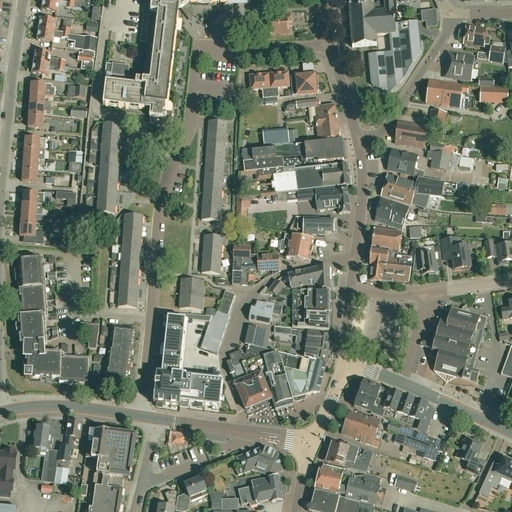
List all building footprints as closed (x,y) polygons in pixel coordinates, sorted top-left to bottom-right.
[(59,1),(49,0),(43,0),(42,10),(57,13),(59,1)] [(148,0),(148,5),(145,5),(140,42),(148,42),(143,78),(111,74),(110,82),(106,81),(103,105),(150,110),(149,118),(155,119),(154,125),(170,127),(172,113),(165,113),(175,31),(173,31),(176,9),(181,10),(183,13),(187,18),(188,18),(188,17),(192,14),(191,12),(186,5),(186,1),(247,1),(246,0),(148,0)] [(393,11),(392,0),(378,0),(379,1),(375,4),(373,4),(373,2),(349,4),(350,15),(348,15),(348,16),(350,16),(350,25),(349,25),(349,27),(351,26),(351,36),(349,36),(350,37),(351,37),(352,48),(376,46),(375,36),(388,35),(390,52),(368,55),(368,56),(371,56),(371,60),(368,60),(371,84),(371,85),(371,86),(372,86),(373,87),(376,87),(385,93),(387,94),(390,94),(392,92),(404,79),(412,62),(414,64),(420,52),(421,51),(421,48),(418,22),(394,24),(393,11)] [(421,23),(425,23),(426,29),(435,28),(437,27),(437,26),(437,25),(436,10),(420,12),(421,23)] [(271,35),(291,34),(291,16),(270,17),(271,35)] [(54,32),(56,21),(40,18),(39,30),(54,32)] [(86,31),(97,33),(98,25),(87,23),(86,31)] [(489,46),(490,38),(485,37),(486,29),(466,27),(463,44),(483,47),(483,45),(489,46)] [(53,43),(54,32),(39,30),(37,41),(53,43)] [(95,53),(98,39),(84,37),(82,51),(95,53)] [(503,57),(505,49),(491,47),(489,54),(503,57)] [(65,67),(66,62),(58,61),(58,60),(50,59),(51,54),(35,51),(34,63),(65,67)] [(472,69),(474,58),(448,54),(446,66),(472,69)] [(502,64),(503,57),(489,54),(488,61),(502,64)] [(92,64),(94,57),(79,55),(78,62),(92,64)] [(64,72),(65,67),(34,63),(32,74),(48,76),(49,70),(64,72)] [(470,81),(472,69),(446,66),(444,78),(470,81)] [(292,96),(317,94),(315,74),(311,74),(311,71),(304,71),(305,75),(296,76),(296,79),(291,79),(291,84),(292,96)] [(276,98),(279,98),(278,90),(280,87),(289,87),(288,73),(269,74),(271,98),(276,98)] [(271,98),(269,74),(250,76),(251,90),(260,89),(262,91),(263,99),(265,99),(271,98)] [(467,96),(468,87),(461,86),(461,85),(444,83),(429,81),(427,92),(459,97),(459,95),(467,96)] [(55,96),(55,88),(52,88),(52,87),(51,85),(32,84),(31,95),(45,96),(55,96)] [(85,99),(86,89),(75,87),(73,98),(85,99)] [(501,105),(502,89),(494,89),(493,104),(501,105)] [(458,108),(459,97),(427,92),(426,104),(458,108)] [(51,107),(51,102),(45,102),(45,96),(31,95),(30,106),(51,107)] [(320,108),(319,99),(307,101),(296,102),(296,104),(296,109),(308,108),(308,109),(310,123),(316,122),(317,127),(337,125),(335,106),(320,108)] [(289,113),(289,110),(296,109),(296,104),(288,104),(288,105),(287,105),(286,105),(286,106),(285,106),(285,107),(284,108),(284,109),(284,110),(284,111),(284,113),(289,113)] [(51,107),(30,106),(29,117),(44,118),(45,112),(50,112),(51,109),(53,109),(54,107),(51,107)] [(87,119),(87,111),(86,111),(86,110),(71,109),(70,118),(75,118),(85,119),(87,119)] [(444,126),(446,113),(431,110),(429,124),(444,126)] [(49,129),(49,124),(44,124),(44,118),(29,117),(28,128),(49,129)] [(225,139),(226,123),(209,121),(208,138),(225,139)] [(426,126),(399,122),(396,145),(423,149),(426,126)] [(120,143),(122,124),(104,123),(102,141),(120,143)] [(318,141),(339,139),(337,125),(317,127),(318,141)] [(45,151),(46,139),(25,138),(24,149),(45,151)] [(224,156),(225,139),(208,138),(206,155),(224,156)] [(119,160),(120,143),(102,141),(101,159),(119,160)] [(343,160),(341,141),(289,146),(264,148),(242,150),(244,164),(244,173),(255,172),(284,169),(282,158),(301,156),(302,161),(314,160),(314,162),(318,162),(318,163),(343,160)] [(446,154),(446,148),(443,148),(444,146),(431,144),(429,151),(446,154)] [(508,158),(510,148),(498,146),(496,156),(508,158)] [(45,161),(45,151),(24,149),(24,160),(45,161)] [(423,179),(424,172),(414,170),(418,156),(392,150),(388,171),(418,178),(423,179)] [(473,156),(481,159),(483,153),(475,150),(473,156)] [(81,164),(82,153),(73,152),(72,163),(74,163),(74,164),(81,164)] [(451,155),(433,152),(431,160),(430,169),(448,172),(451,155)] [(223,172),(224,156),(206,155),(205,171),(223,172)] [(461,157),(458,171),(471,173),(473,159),(461,157)] [(118,178),(119,160),(101,159),(100,177),(118,178)] [(44,166),(45,161),(24,160),(23,171),(38,172),(38,166),(44,166)] [(349,186),(347,165),(295,170),(293,170),(287,170),(284,169),(255,172),(256,182),(273,180),(273,183),(271,183),(272,191),(274,190),(274,191),(260,193),(261,198),(278,196),(277,194),(298,192),(297,191),(349,186)] [(43,183),(43,179),(37,178),(38,172),(23,171),(22,182),(43,183)] [(222,189),(223,172),(205,171),(204,187),(222,189)] [(416,183),(388,175),(385,186),(414,195),(441,198),(444,184),(423,179),(418,178),(416,183)] [(116,196),(118,178),(100,177),(98,195),(116,196)] [(499,180),(498,190),(507,192),(509,181),(499,180)] [(411,206),(414,195),(385,186),(381,197),(411,206)] [(220,205),(222,189),(204,187),(203,204),(220,205)] [(350,213),(347,187),(297,192),(298,201),(298,202),(311,200),(316,204),(317,211),(319,211),(319,212),(324,212),(324,210),(339,209),(339,214),(350,213)] [(44,198),(44,194),(24,192),(23,203),(43,205),(44,198)] [(297,192),(286,193),(287,203),(298,201),(297,192)] [(75,201),(76,194),(57,193),(56,200),(75,201)] [(115,214),(116,196),(98,195),(97,213),(115,214)] [(250,209),(251,199),(237,198),(235,221),(246,221),(247,209),(250,209)] [(393,211),(395,204),(381,199),(375,222),(388,226),(390,220),(388,220),(389,215),(390,213),(392,214),(392,211),(393,211)] [(23,203),(22,214),(42,216),(43,205),(23,203)] [(426,203),(425,210),(440,212),(440,205),(426,203)] [(219,222),(220,205),(203,204),(202,221),(219,222)] [(405,219),(409,208),(395,204),(393,211),(392,211),(392,214),(390,213),(389,215),(405,219)] [(505,217),(505,207),(487,205),(487,216),(505,217)] [(22,214),(21,225),(36,226),(36,220),(42,221),(42,216),(22,214)] [(142,232),(143,216),(125,215),(124,231),(142,232)] [(402,231),(405,219),(389,215),(388,220),(390,220),(388,226),(402,231)] [(333,233),(334,221),(319,220),(319,218),(304,218),(304,234),(325,235),(325,233),(333,233)] [(43,245),(44,233),(35,232),(36,226),(21,225),(20,236),(35,237),(34,245),(43,245)] [(410,239),(422,239),(421,227),(409,228),(410,239)] [(250,228),(250,243),(261,243),(261,229),(250,228)] [(402,233),(374,230),(371,249),(388,251),(398,252),(399,252),(402,233)] [(141,247),(142,232),(124,231),(123,246),(141,247)] [(310,262),(314,241),(285,235),(284,242),(282,241),(280,251),(287,252),(286,258),(310,262)] [(221,256),(222,237),(220,237),(214,237),(205,236),(203,255),(221,256)] [(444,262),(453,261),(454,270),(471,268),(468,248),(458,249),(457,239),(441,241),(444,256),(444,262)] [(511,244),(493,247),(492,242),(485,243),(487,259),(498,257),(499,266),(511,264),(511,261),(511,260),(511,244)] [(140,263),(141,247),(123,246),(122,261),(140,263)] [(233,258),(243,259),(243,258),(249,259),(249,254),(250,254),(251,247),(234,246),(233,258)] [(397,258),(398,252),(388,251),(371,249),(371,252),(369,265),(372,266),(370,282),(381,283),(381,281),(392,282),(392,281),(408,283),(409,283),(412,260),(397,258)] [(426,253),(415,255),(413,272),(418,271),(422,271),(423,275),(429,274),(429,276),(437,275),(437,273),(439,273),(438,265),(436,265),(434,254),(426,255),(426,253)] [(250,256),(250,254),(249,254),(249,259),(243,258),(243,259),(241,286),(248,286),(249,270),(258,270),(258,271),(279,270),(278,256),(258,257),(258,255),(250,256)] [(220,275),(221,256),(203,255),(202,273),(220,275)] [(18,275),(43,273),(42,259),(17,261),(18,275)] [(138,278),(140,263),(122,261),(120,277),(138,278)] [(308,289),(329,289),(328,268),(318,268),(304,271),(308,286),(308,289)] [(292,289),(308,286),(304,271),(288,275),(292,289)] [(19,288),(44,287),(43,273),(18,275),(19,288)] [(137,293),(138,278),(120,277),(119,292),(137,293)] [(203,296),(204,282),(182,280),(181,295),(203,296)] [(277,281),(269,291),(265,295),(271,297),(273,294),(277,297),(278,296),(279,297),(283,291),(282,290),(284,287),(284,286),(277,281)] [(20,302),(44,300),(43,288),(44,288),(44,287),(19,288),(20,302)] [(136,309),(137,293),(119,292),(118,307),(136,309)] [(233,301),(235,295),(225,292),(223,297),(233,301)] [(329,314),(330,292),(293,292),(293,312),(329,314)] [(201,310),(203,296),(181,295),(180,309),(201,310)] [(231,306),(233,301),(223,297),(221,302),(231,306)] [(45,315),(44,300),(20,302),(21,316),(42,314),(42,315),(45,315)] [(511,301),(510,302),(511,308),(502,309),(503,320),(511,318),(511,301)] [(229,310),(231,306),(221,302),(219,307),(229,310)] [(265,304),(256,302),(255,308),(273,311),(281,311),(282,308),(274,306),(274,305),(265,303),(265,304)] [(228,316),(229,310),(219,307),(218,312),(228,316)] [(255,309),(251,308),(248,321),(269,326),(271,315),(279,317),(281,311),(273,311),(255,308),(255,309)] [(477,331),(481,316),(452,308),(448,320),(441,318),(435,341),(433,340),(432,347),(433,347),(430,357),(437,359),(434,372),(476,384),(479,376),(472,374),(483,333),(477,331)] [(228,316),(218,312),(217,312),(215,316),(214,318),(212,317),(207,330),(223,335),(230,316),(228,316)] [(329,332),(329,314),(293,312),(292,328),(329,332)] [(19,331),(43,328),(42,315),(42,314),(21,316),(17,316),(19,331)] [(157,373),(153,404),(180,407),(181,403),(189,404),(189,405),(220,408),(223,382),(192,378),(191,380),(187,380),(187,382),(183,382),(183,376),(179,376),(185,320),(180,320),(174,319),(168,318),(162,374),(157,373)] [(478,330),(484,331),(487,322),(481,320),(478,330)] [(96,350),(99,326),(81,323),(80,331),(90,332),(88,349),(96,350)] [(135,340),(136,336),(135,336),(135,329),(112,327),(111,336),(135,340)] [(28,344),(41,343),(44,343),(43,328),(19,331),(20,345),(28,344)] [(269,332),(251,328),(250,328),(246,345),(248,345),(248,346),(266,350),(270,332),(269,332)] [(297,337),(296,343),(299,343),(318,346),(316,352),(328,354),(330,333),(329,333),(308,332),(291,330),(291,329),(275,328),(274,334),(290,336),(297,337)] [(217,354),(223,335),(207,330),(201,349),(217,354)] [(135,343),(135,340),(111,336),(110,346),(133,350),(134,343),(135,343)] [(25,351),(25,352),(25,357),(26,357),(42,357),(41,343),(28,344),(29,352),(25,351)] [(326,364),(328,354),(316,352),(318,346),(299,343),(296,343),(295,350),(305,351),(304,359),(326,364)] [(133,350),(110,346),(110,347),(109,347),(108,356),(132,360),(132,356),(131,356),(132,350),(133,350)] [(266,350),(248,346),(245,354),(243,355),(241,351),(229,356),(231,361),(227,363),(246,410),(272,399),(262,376),(268,375),(265,365),(280,360),(278,353),(266,350)] [(511,379),(511,347),(501,375),(511,379)] [(296,358),(279,353),(293,400),(294,399),(296,401),(304,399),(304,396),(318,392),(319,390),(326,365),(304,360),(304,359),(296,357),(296,358)] [(61,359),(61,355),(47,355),(46,357),(44,357),(43,379),(59,379),(60,359),(61,359)] [(131,363),(132,360),(108,356),(107,366),(129,370),(130,363),(131,363)] [(43,379),(44,357),(42,357),(26,357),(26,370),(32,370),(32,378),(43,379)] [(75,360),(61,359),(60,359),(59,379),(59,384),(74,384),(75,360)] [(88,385),(89,360),(75,360),(74,384),(88,385)] [(286,404),(287,401),(291,400),(282,365),(270,368),(273,378),(269,379),(276,404),(280,403),(283,405),(286,404)] [(129,370),(107,366),(107,367),(106,367),(104,376),(128,379),(129,376),(128,376),(129,370)] [(128,383),(128,379),(104,376),(103,387),(126,389),(127,383),(128,383)] [(406,413),(411,400),(381,389),(381,388),(364,382),(359,394),(406,413)] [(401,426),(406,413),(359,394),(355,407),(372,413),(373,413),(374,415),(373,416),(401,426)] [(443,454),(447,443),(425,435),(434,410),(430,408),(431,407),(411,400),(406,413),(401,426),(401,427),(398,434),(406,436),(402,447),(404,447),(402,453),(423,459),(424,458),(434,462),(438,452),(443,454)] [(371,446),(379,422),(350,412),(342,434),(360,440),(360,442),(371,446)] [(80,439),(82,423),(69,421),(65,447),(61,447),(58,462),(69,463),(73,438),(80,439)] [(398,435),(398,434),(401,427),(391,423),(387,431),(398,435)] [(48,451),(52,430),(35,427),(32,449),(48,451)] [(107,461),(111,432),(90,429),(86,458),(99,460),(107,461)] [(132,465),(135,445),(132,441),(132,435),(111,432),(107,461),(132,465)] [(183,446),(185,438),(173,436),(172,444),(183,446)] [(479,477),(485,463),(475,459),(481,445),(466,439),(461,451),(463,452),(460,459),(469,463),(466,471),(479,477)] [(326,463),(349,469),(350,464),(354,465),(354,466),(359,467),(365,450),(359,448),(359,450),(350,447),(350,446),(340,443),(339,447),(331,444),(328,455),(327,456),(325,463),(326,463)] [(271,455),(267,453),(266,451),(262,449),(238,459),(242,469),(236,471),(238,476),(253,470),(269,476),(279,472),(282,466),(278,456),(274,454),(271,455)] [(0,498),(10,500),(11,491),(12,492),(13,481),(11,481),(12,471),(14,471),(16,455),(15,455),(16,452),(5,450),(5,453),(0,452),(0,469),(1,469),(0,479),(0,498)] [(59,452),(50,450),(48,464),(57,465),(59,452)] [(511,463),(504,459),(496,476),(489,473),(479,494),(488,498),(493,488),(496,490),(501,479),(510,483),(511,482),(511,481),(511,463)] [(130,479),(132,465),(107,461),(99,460),(98,465),(97,474),(120,478),(130,479)] [(316,489),(315,491),(319,492),(340,498),(340,497),(346,499),(376,507),(380,489),(379,488),(381,481),(376,480),(365,477),(355,478),(355,477),(351,473),(340,470),(324,465),(322,470),(321,469),(320,469),(315,489),(316,489)] [(66,486),(68,470),(57,468),(57,470),(55,484),(66,486)] [(45,483),(55,484),(57,470),(47,469),(45,483)] [(120,504),(123,484),(119,484),(120,478),(97,474),(94,474),(91,500),(120,504)] [(278,501),(280,497),(281,497),(278,477),(268,479),(251,482),(252,487),(238,490),(241,506),(249,504),(250,507),(257,506),(257,504),(271,501),(271,503),(278,502),(278,501)] [(191,502),(202,497),(207,495),(200,478),(184,484),(191,502)] [(414,492),(416,484),(397,478),(395,487),(414,492)] [(173,511),(177,492),(170,491),(164,494),(168,501),(167,507),(159,506),(157,511),(173,511)] [(340,498),(319,492),(315,491),(309,511),(373,511),(374,508),(359,504),(359,503),(346,500),(346,499),(340,497),(340,498)] [(73,505),(74,498),(61,496),(60,502),(73,505)] [(184,511),(186,499),(177,497),(175,511),(180,511),(184,511)] [(119,511),(120,504),(91,500),(88,511),(119,511)] [(222,511),(238,511),(238,500),(222,500),(222,511)]
